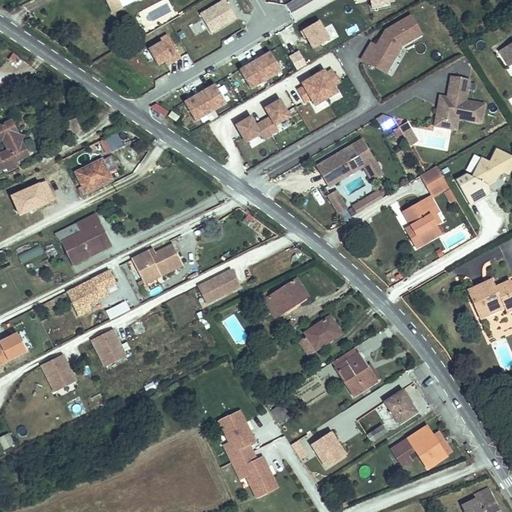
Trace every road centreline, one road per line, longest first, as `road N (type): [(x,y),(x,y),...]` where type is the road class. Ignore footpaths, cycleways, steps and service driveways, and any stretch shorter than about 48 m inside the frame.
road 1 (tertiary): [(295,227),(0,23)]
road 2 (residential): [(0,391),(38,360),(286,239),(295,227)]
road 3 (tertiary): [(511,483),(405,327),(295,227)]
road 4 (unknown): [(492,452),(373,511)]
